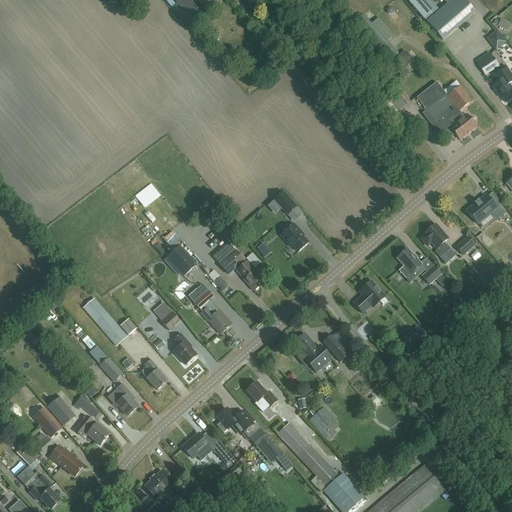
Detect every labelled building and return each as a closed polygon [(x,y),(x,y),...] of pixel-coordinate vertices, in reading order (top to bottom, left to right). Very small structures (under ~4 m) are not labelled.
[(201,0),(175,0),(187,14),(184,16),(191,24),(209,9),(201,0)] [(438,10),(429,0),(407,0),(425,21),(438,10)] [(426,23),(442,41),(475,13),(463,0),(452,0),(447,5),(426,23)] [(362,32),(378,51),(388,42),(395,36),(378,18),(371,24),(362,32)] [(510,24),(500,19),(497,27),(507,31),(510,24)] [(496,38),(493,42),(499,47),(503,43),(496,38)] [(418,65),(410,56),(405,50),(394,61),(407,75),(418,65)] [(477,64),(482,71),(495,62),(490,55),(477,64)] [(501,96),(506,103),(511,99),(511,89),(509,84),(511,82),(511,77),(506,69),(496,76),(501,83),(494,87),(500,97),(501,96)] [(411,102),(396,83),(392,86),(399,96),(390,103),(383,93),(378,96),(394,115),(411,102)] [(450,129),(459,140),(476,127),(467,116),(464,118),(459,111),(470,103),(467,99),(468,97),(460,87),(448,97),(436,83),(416,98),(426,111),(423,114),(438,133),(440,131),(442,132),(446,129),(446,126),(448,125),(451,128),(450,129)] [(283,192),(274,200),(282,209),(288,215),(296,208),(297,207),(283,192)] [(496,221),(506,212),(497,201),(493,205),(486,195),(466,211),(477,224),(490,214),(496,221)] [(293,225),(280,237),(290,249),(292,247),(297,253),(307,244),(302,238),(303,237),(293,225)] [(427,246),(431,243),(437,249),(438,249),(438,250),(435,252),(441,258),(450,249),(444,243),(448,239),(436,225),(424,234),(425,235),(421,239),(427,246)] [(463,256),(475,245),(467,236),(455,247),(463,256)] [(229,274),(245,260),(236,250),(235,251),(228,243),(213,257),(220,264),(229,274)] [(262,245),(257,249),(264,258),(270,254),(262,245)] [(195,267),(178,248),(166,259),(183,277),(195,267)] [(420,264),(416,259),(417,259),(414,255),(413,256),(407,250),(397,259),(404,267),(399,272),(405,279),(410,284),(420,275),(425,270),(421,265),(420,264)] [(481,251),(471,260),(476,266),(486,256),(481,251)] [(257,268),(263,263),(255,254),(249,259),(257,268)] [(255,270),(247,262),(236,271),(244,280),(254,292),(264,283),(262,281),(269,275),(260,266),(255,270)] [(429,285),(441,274),(434,266),(421,277),(429,285)] [(213,283),(222,293),(229,287),(220,277),(213,283)] [(385,298),(371,282),(360,292),(364,297),(362,298),(361,298),(353,305),(362,314),(371,306),(373,308),(385,298)] [(204,295),(195,303),(203,312),(201,314),(207,322),(208,321),(220,334),(231,325),(219,311),(211,301),(214,298),(207,291),(203,295),(204,295)] [(92,298),(82,308),(115,346),(126,336),(92,298)] [(169,330),(180,321),(173,312),(162,322),(169,330)] [(137,329),(128,320),(120,327),(128,336),(137,329)] [(361,335),(369,343),(380,334),(373,325),(361,335)] [(406,349),(412,357),(430,341),(418,328),(409,336),(400,343),(406,349)] [(185,365),(197,355),(190,348),(192,347),(181,333),(173,340),(178,346),(173,351),(185,365)] [(316,374),(320,370),(331,360),(320,346),(317,348),(305,334),(294,343),(300,349),(298,351),(296,353),(300,357),(298,358),(305,366),(308,364),(316,374)] [(348,356),(331,336),(323,343),(340,363),(348,356)] [(165,344),(161,339),(154,345),(158,349),(165,344)] [(97,346),(90,352),(101,364),(108,358),(97,346)] [(46,348),(40,354),(51,366),(57,361),(46,348)] [(114,382),(122,374),(108,359),(99,366),(114,382)] [(147,379),(157,391),(167,382),(157,371),(158,370),(150,361),(144,366),(146,368),(141,372),(147,379)] [(257,382),(247,391),(257,403),(255,405),(262,413),(269,407),(270,408),(277,401),(269,392),(267,394),(257,382)] [(122,385),(115,392),(116,392),(108,399),(115,406),(117,405),(128,417),(138,408),(133,401),(135,400),(122,385)] [(377,386),(372,390),(378,397),(382,393),(377,386)] [(85,411),(90,405),(81,397),(73,406),(78,410),(81,407),(85,411)] [(56,417),(64,426),(75,417),(67,408),(62,402),(59,398),(48,407),(52,411),(56,417)] [(298,401),(299,410),(306,409),(305,400),(298,401)] [(334,421),(319,404),(316,407),(320,411),(313,418),(324,430),(334,421)] [(44,409),(33,418),(50,438),(60,429),(44,409)] [(241,435),(242,434),(248,429),(240,419),(238,421),(227,409),(218,417),(221,422),(217,426),(223,433),(228,430),(233,426),(241,434),(241,435)] [(100,446),(109,435),(96,424),(95,425),(92,423),(93,422),(87,417),(86,417),(85,416),(82,419),(83,420),(75,431),(81,436),(87,436),(100,446)] [(278,436),(315,477),(310,482),(320,494),(322,492),(340,511),(348,511),(363,499),(341,475),(338,478),(290,425),(277,436),(278,436)] [(219,449),(223,446),(209,431),(202,438),(198,434),(182,447),(192,459),(196,455),(198,457),(200,457),(204,454),(205,452),(203,449),(208,445),(216,455),(221,451),(219,449)] [(261,431),(250,441),(257,449),(258,448),(271,463),(281,455),(261,431)] [(20,448),(22,446),(25,444),(16,434),(11,438),(20,448)] [(42,457),(55,447),(47,437),(34,447),(42,457)] [(29,466),(36,459),(23,446),(16,453),(29,466)] [(49,457),(62,467),(75,477),(83,467),(70,456),(58,446),(49,457)] [(237,465),(228,472),(234,479),(242,472),(237,465)] [(419,511),(446,490),(426,465),(368,511),(419,511)] [(51,510),(60,500),(49,489),(52,486),(42,475),(42,476),(38,471),(35,474),(27,467),(17,477),(31,491),(29,493),(37,501),(40,499),(51,510)] [(258,479),(249,468),(243,473),(252,484),(258,479)] [(145,487),(156,500),(173,484),(162,472),(145,487)] [(197,498),(192,501),(196,505),(200,501),(201,502),(206,497),(198,488),(193,493),(197,498)]
